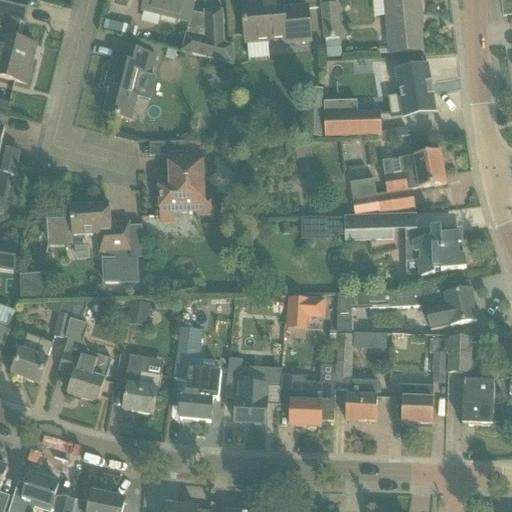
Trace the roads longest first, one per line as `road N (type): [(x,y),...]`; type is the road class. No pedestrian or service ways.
road 1 (residential): [(455,476),(154,464),(0,411)]
road 2 (residential): [(135,169),(56,137),(86,0)]
road 3 (residential): [(494,178),(475,0)]
